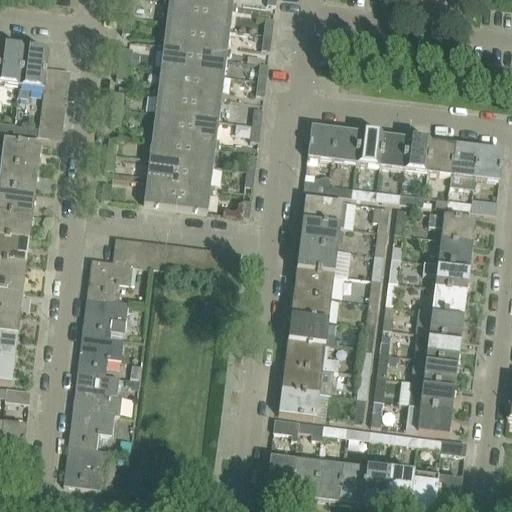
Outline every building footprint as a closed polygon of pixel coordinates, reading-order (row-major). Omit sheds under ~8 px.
[(233,0),(201,0),(200,8),(232,12),(233,0)] [(275,11),(276,0),(267,0),(266,9),(275,11)] [(200,8),(168,4),(165,27),(197,31),(200,8)] [(125,5),(123,22),(132,23),(134,7),(125,5)] [(232,12),(200,8),(197,31),(229,35),(232,12)] [(130,39),(132,23),(123,22),(121,38),(130,39)] [(264,23),(262,39),(271,40),(273,24),(264,23)] [(165,27),(162,50),(195,54),(197,31),(165,27)] [(229,35),(197,31),(195,54),(226,58),(229,35)] [(260,55),(269,56),(271,40),(262,39),(260,55)] [(195,54),(162,50),(160,73),(192,76),(195,54)] [(0,89),(18,92),(23,55),(0,52),(0,89)] [(118,64),(119,64),(130,65),(132,54),(119,52),(118,64)] [(226,58),(195,54),(192,76),(223,80),(226,58)] [(46,58),(23,55),(18,92),(17,105),(27,106),(28,93),(43,95),(44,86),(46,74),(48,57),(46,57),(46,58)] [(129,74),(130,65),(119,64),(118,73),(129,74)] [(259,69),(257,85),(265,86),(267,70),(259,69)] [(128,86),(129,74),(118,73),(117,73),(115,84),(128,86)] [(160,73),(157,95),(189,99),(192,76),(160,73)] [(69,76),(46,74),(44,86),(68,89),(69,76)] [(223,80),(192,76),(189,99),(220,103),(223,80)] [(265,86),(257,85),(255,101),(263,102),(265,86)] [(43,97),(67,100),(68,89),(44,86),(43,95),(43,97)] [(189,99),(157,95),(154,118),(186,122),(189,99)] [(43,97),(41,108),(65,111),(67,100),(43,97)] [(114,97),(112,113),(120,114),(122,98),(114,97)] [(220,103),(189,99),(186,122),(218,126),(220,103)] [(41,108),(40,118),(64,121),(65,111),(41,108)] [(118,130),(120,114),(112,113),(110,129),(118,130)] [(251,130),(260,131),(262,115),(253,114),(251,130)] [(40,118),(39,130),(62,132),(64,121),(40,118)] [(154,118),(151,141),(183,145),(186,122),(154,118)] [(218,126),(186,122),(183,145),(215,149),(218,126)] [(14,130),(0,128),(0,137),(13,139),(14,130)] [(37,142),(38,133),(14,130),(13,139),(37,142)] [(39,130),(38,133),(37,142),(61,145),(62,132),(39,130)] [(258,148),(260,131),(251,130),(249,146),(258,148)] [(330,166),(334,136),(310,133),(306,163),(330,166)] [(358,139),(334,136),(330,166),(354,169),(358,139)] [(381,141),(358,139),(354,169),(378,172),(381,141)] [(183,145),(151,141),(148,164),(181,168),(183,145)] [(406,144),(381,141),(378,172),(402,175),(406,144)] [(108,143),(106,159),(115,160),(117,144),(108,143)] [(3,144),(0,165),(0,168),(37,173),(40,149),(3,144)] [(425,178),(429,147),(406,144),(402,175),(425,178)] [(215,149),(183,145),(181,168),(212,172),(215,149)] [(454,150),(429,147),(425,178),(450,181),(454,150)] [(474,184),(477,153),(454,150),(450,181),(448,192),(472,195),(474,184)] [(502,156),(477,153),(474,184),(498,187),(502,156)] [(113,175),(115,160),(106,159),(104,174),(113,175)] [(247,160),(245,176),(254,177),(256,161),(247,160)] [(148,164),(145,187),(178,190),(181,168),(148,164)] [(0,193),(34,198),(37,173),(0,168),(0,193)] [(212,172),(181,168),(178,190),(209,194),(212,172)] [(243,192),(252,193),(254,177),(245,176),(243,192)] [(304,185),(302,197),(326,200),(327,191),(329,181),(324,181),(317,183),(313,183),(313,186),(304,185)] [(145,187),(143,210),(175,214),(178,190),(145,187)] [(111,189),(102,188),(100,205),(109,206),(111,189)] [(209,194),(178,190),(175,214),(206,218),(209,194)] [(327,191),(326,200),(350,203),(351,194),(327,191)] [(0,217),(31,221),(34,198),(0,193),(0,217)] [(351,194),(350,203),(374,206),(375,197),(351,194)] [(375,197),(374,206),(398,209),(399,200),(375,197)] [(398,209),(421,212),(422,203),(399,200),(398,209)] [(305,205),(302,228),(339,233),(342,208),(304,203),(304,205),(305,205)] [(435,204),(434,213),(446,215),(447,206),(435,204)] [(249,223),(251,206),(242,205),(240,222),(249,223)] [(459,207),(457,216),(469,218),(471,205),(470,209),(459,207)] [(469,218),(494,221),(496,208),(471,205),(469,218)] [(377,229),(376,237),(386,238),(389,214),(373,212),(371,228),(377,229)] [(395,215),(392,239),(403,240),(406,216),(395,215)] [(0,217),(0,241),(28,245),(31,221),(0,217)] [(439,245),(470,249),(473,224),(429,219),(427,232),(440,234),(439,245)] [(302,228),(299,252),(335,256),(339,233),(302,228)] [(383,262),(386,238),(376,237),(373,261),(383,262)] [(0,265),(26,269),(28,245),(0,241),(0,265)] [(124,270),(127,245),(114,243),(114,248),(111,268),(124,270)] [(137,272),(140,246),(127,245),(124,270),(132,270),(132,272),(137,272)] [(436,269),(467,273),(470,249),(439,245),(436,269)] [(149,274),(153,248),(140,246),(137,272),(149,274)] [(161,275),(165,249),(153,248),(149,274),(152,274),(156,275),(160,275),(161,275)] [(174,277),(177,251),(165,249),(161,275),(174,277)] [(186,278),(189,252),(177,251),(174,277),(186,278)] [(389,263),(399,264),(401,252),(391,251),(389,263)] [(199,280),(202,254),(189,252),(186,278),(199,280)] [(296,276),(332,280),(335,256),(299,252),(296,276)] [(211,281),(214,256),(202,254),(199,280),(211,281)] [(223,283),(227,257),(214,256),(211,281),(223,283)] [(237,285),(240,259),(227,257),(223,283),(237,285)] [(373,261),(370,285),(380,286),(383,262),(373,261)] [(389,263),(386,287),(396,288),(399,264),(389,263)] [(0,290),(23,293),(26,269),(0,265),(0,290)] [(132,270),(124,270),(111,268),(90,266),(90,267),(93,267),(90,285),(88,285),(86,303),(113,307),(115,291),(129,293),(132,272),(132,270)] [(433,293),(464,297),(467,273),(436,269),(423,267),(421,279),(435,281),(433,293)] [(293,299),(329,304),(332,280),(296,276),(293,299)] [(370,285),(367,308),(377,310),(380,286),(370,285)] [(0,290),(0,314),(20,317),(23,293),(0,290)] [(430,316),(462,320),(464,297),(433,293),(430,316)] [(385,296),(383,311),(393,312),(395,297),(385,296)] [(290,324),(326,328),(329,304),(293,299),(290,324)] [(113,307),(86,303),(86,304),(88,304),(86,322),(83,322),(81,340),(109,344),(110,337),(124,339),(127,309),(113,308),(113,307)] [(367,308),(364,333),(373,334),(377,310),(367,308)] [(0,314),(0,338),(17,340),(20,317),(0,314)] [(416,339),(459,344),(462,320),(430,316),(417,315),(414,339),(416,339)] [(382,321),(380,335),(391,336),(392,322),(382,321)] [(290,324),(287,347),(328,352),(332,353),(333,340),(325,339),(326,328),(290,324)] [(370,358),(373,334),(364,333),(361,356),(370,358)] [(0,338),(0,362),(14,364),(17,340),(0,338)] [(413,363),(456,368),(459,344),(416,339),(413,363)] [(109,344),(81,340),(81,341),(83,342),(81,359),(79,359),(76,378),(104,381),(106,365),(120,367),(123,346),(109,345),(109,344)] [(379,343),(377,358),(388,360),(389,345),(379,343)] [(328,352),(287,347),(284,371),(336,377),(337,366),(326,364),(328,352)] [(361,356),(358,380),(367,382),(370,358),(361,356)] [(377,358),(374,383),(385,384),(388,360),(377,358)] [(0,386),(11,388),(14,364),(0,362),(0,386)] [(410,387),(453,392),(456,368),(413,363),(410,387)] [(131,369),(129,385),(137,386),(139,370),(131,369)] [(284,371),(281,395),(317,399),(327,400),(329,401),(332,377),(284,371)] [(77,397),(74,396),(72,415),(114,420),(114,421),(118,421),(118,420),(120,403),(116,403),(118,383),(104,382),(104,381),(76,378),(75,388),(78,388),(77,397)] [(364,405),(367,382),(358,380),(355,404),(364,405)] [(382,407),(385,384),(374,383),(372,406),(382,407)] [(125,384),(124,389),(131,394),(136,395),(137,386),(129,385),(125,384)] [(407,410),(450,415),(453,392),(410,387),(407,410)] [(5,394),(4,402),(5,403),(4,407),(28,410),(30,397),(5,394)] [(277,419),(314,424),(317,399),(281,395),(279,418),(277,418),(277,419)] [(355,404),(352,428),(361,429),(364,405),(355,404)] [(382,407),(372,406),(369,430),(379,432),(382,407)] [(404,435),(447,440),(450,415),(407,410),(404,435)] [(114,420),(72,415),(72,416),(74,416),(72,434),(70,434),(67,453),(109,458),(109,457),(95,455),(97,439),(111,441),(114,421),(114,420)] [(299,428),(274,425),(272,438),(291,440),(290,445),(296,446),(297,437),(299,428)] [(299,428),(297,437),(311,439),(310,445),(320,446),(321,440),(322,431),(299,428)] [(1,430),(0,437),(0,465),(20,468),(20,469),(21,469),(26,431),(24,431),(24,432),(1,430)] [(322,431),(321,440),(335,442),(337,432),(322,431)] [(346,434),(345,443),(360,445),(361,435),(346,434)] [(394,439),(369,436),(368,446),(392,449),(394,439)] [(417,442),(394,439),(392,449),(416,452),(417,442)] [(417,442),(416,452),(431,454),(432,444),(417,442)] [(117,445),(116,456),(128,458),(130,446),(117,445)] [(466,448),(441,445),(440,455),(440,458),(464,461),(466,448)] [(109,458),(67,453),(70,453),(67,471),(65,471),(63,490),(104,496),(109,458)] [(269,462),(264,500),(266,500),(266,499),(289,502),(294,466),(270,463),(270,462),(269,462)] [(294,466),(289,502),(312,505),(317,469),(294,466)] [(317,469),(312,505),(337,508),(341,472),(317,469)] [(341,472),(337,508),(360,510),(364,475),(341,472)] [(412,481),(408,511),(432,511),(436,484),(438,473),(426,472),(424,482),(412,481)] [(364,475),(360,510),(373,511),(384,511),(389,478),(364,475)] [(389,478),(384,511),(408,511),(412,481),(389,478)] [(436,484),(432,511),(457,511),(461,486),(460,485),(460,487),(436,484)]
